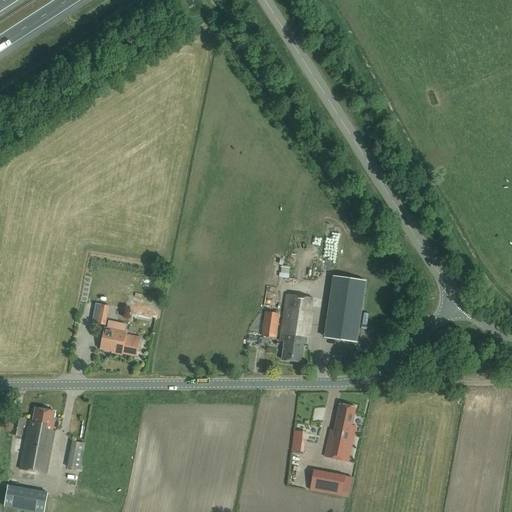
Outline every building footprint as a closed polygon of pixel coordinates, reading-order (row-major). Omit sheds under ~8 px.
[(364,283),(332,278),(324,338),(355,342),(364,283)] [(367,291),(365,291),(360,328),(370,330),(371,321),(382,322),(384,305),(365,302),(367,291)] [(311,305),(312,297),(286,294),(280,341),(281,341),(281,343),(284,344),(281,362),(301,365),(304,339),(308,340),(312,312),(307,312),(308,304),(311,305)] [(156,319),(158,305),(134,301),(131,314),(156,319)] [(103,305),(96,303),(93,317),(98,317),(97,324),(105,325),(108,306),(103,305)] [(276,337),(279,314),(265,312),(262,336),(276,337)] [(136,356),(140,337),(125,335),(126,332),(105,328),(100,349),(115,352),(115,353),(121,355),(121,353),(136,356)] [(348,461),(355,427),(352,426),(355,408),(339,405),(334,430),(330,429),(325,456),(348,461)] [(50,431),(54,411),(35,408),(33,421),(29,420),(20,468),(46,473),(54,432),(50,431)] [(21,437),(25,419),(12,416),(10,426),(12,427),(10,434),(21,437)] [(79,469),(84,443),(72,441),(67,467),(79,469)] [(305,442),(293,441),(292,451),(304,452),(305,442)] [(310,490),(341,496),(345,476),(313,470),(310,490)] [(45,511),(48,496),(8,489),(5,507),(33,511),(45,511)]
